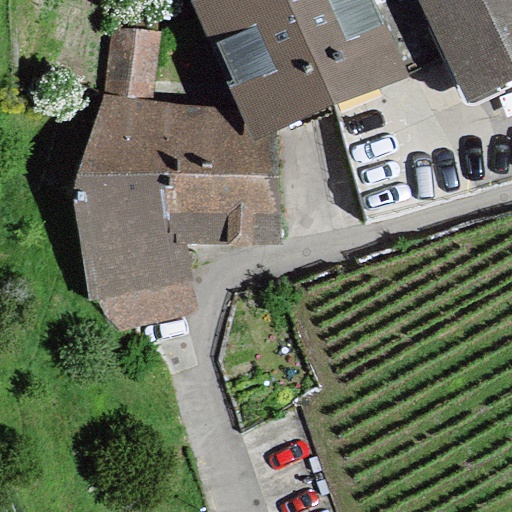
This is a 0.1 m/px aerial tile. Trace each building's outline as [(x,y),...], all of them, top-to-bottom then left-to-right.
[(252,114),(261,130),(397,72),(391,57),(365,0),(206,0),(206,8),(252,114)] [(426,0),(365,0),(391,57),(397,72),(403,69),(408,74),(452,54),(426,0)] [(472,97),(511,78),(511,0),(426,0),(452,54),(472,97)] [(157,39),(114,34),(109,77),(152,81),(157,39)] [(261,130),(252,114),(149,104),(152,81),(109,77),(107,97),(77,201),(91,299),(107,315),(125,325),(189,312),(177,234),(280,234),(274,130),(261,130)]
